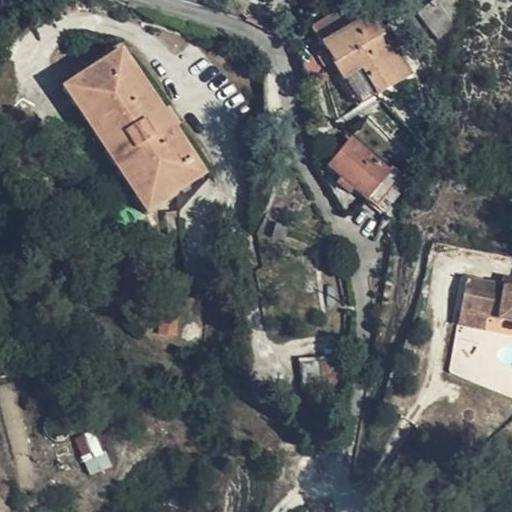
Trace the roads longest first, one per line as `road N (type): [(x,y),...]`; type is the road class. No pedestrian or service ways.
road 1 (residential): [(139,0),(249,33),(281,69),(300,160),(360,272),(363,360),(341,489),(348,511)]
road 2 (unknown): [(341,489),(309,446),(276,376),(253,284),(236,125),(188,14)]
